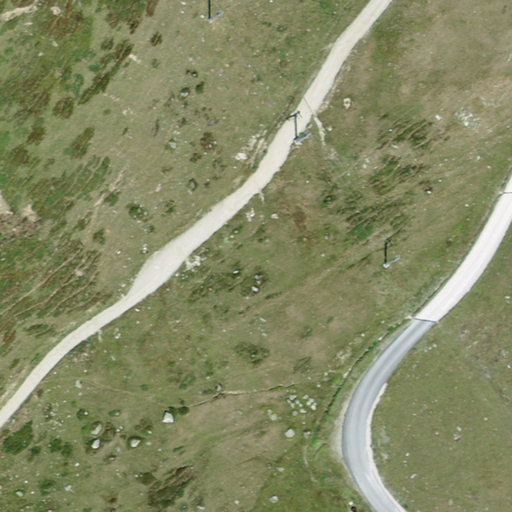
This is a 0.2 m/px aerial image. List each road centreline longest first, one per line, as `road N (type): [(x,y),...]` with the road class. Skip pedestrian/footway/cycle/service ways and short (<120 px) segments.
road 1 (track): [(0,419),(52,359),(166,271),(262,177),(341,47),(380,0)]
road 2 (track): [(511,195),(467,276),(396,351),(356,411),(357,466),(385,511)]
